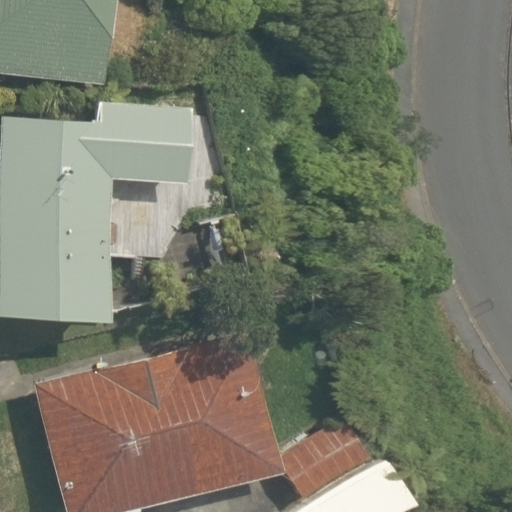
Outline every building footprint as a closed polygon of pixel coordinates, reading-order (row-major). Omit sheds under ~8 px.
[(121,0),(0,0),(0,75),(115,85),(121,0)] [(89,116),(0,110),(0,314),(102,321),(105,263),(168,267),(170,227),(184,228),(192,102),(90,96),(89,116)] [(49,511),(81,511),(269,465),(234,329),(18,379),(49,511)] [(331,411),(265,451),(291,491),(356,451),(331,411)] [(375,511),(399,497),(370,453),(278,511),(375,511)]
